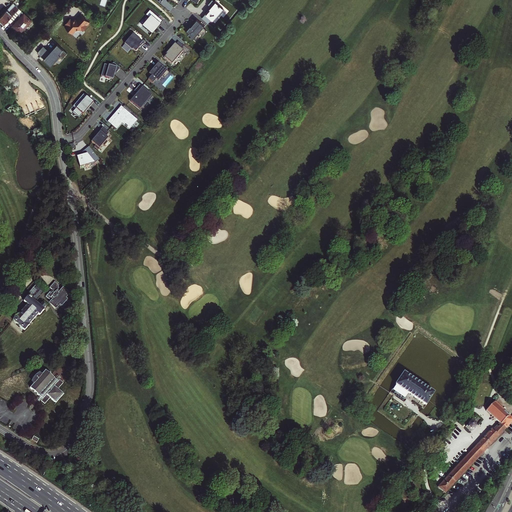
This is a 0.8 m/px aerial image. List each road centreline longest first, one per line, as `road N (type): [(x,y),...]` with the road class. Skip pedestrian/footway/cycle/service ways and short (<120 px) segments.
road 1 (residential): [(59,139),(75,226),(87,403),(70,445),(57,455),(0,428)]
road 2 (residential): [(59,139),(81,133),(185,11)]
